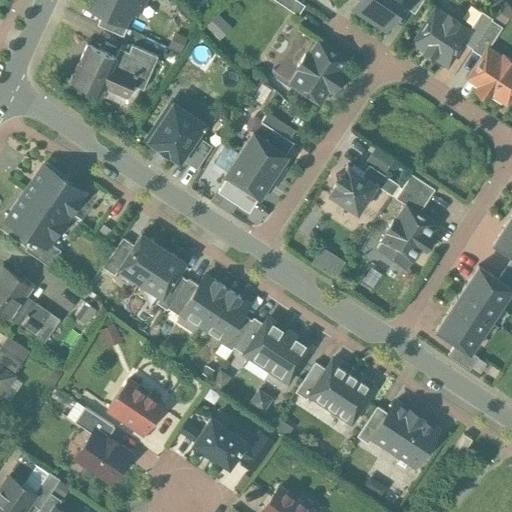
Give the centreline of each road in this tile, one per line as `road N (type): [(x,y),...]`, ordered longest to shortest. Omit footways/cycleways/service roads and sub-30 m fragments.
road 1 (residential): [(267,247),(382,58),(511,147)]
road 2 (residential): [(6,90),(267,247)]
road 3 (residential): [(511,158),(401,332)]
road 4 (residential): [(267,247),(401,332)]
road 5 (residential): [(401,332),(511,410)]
